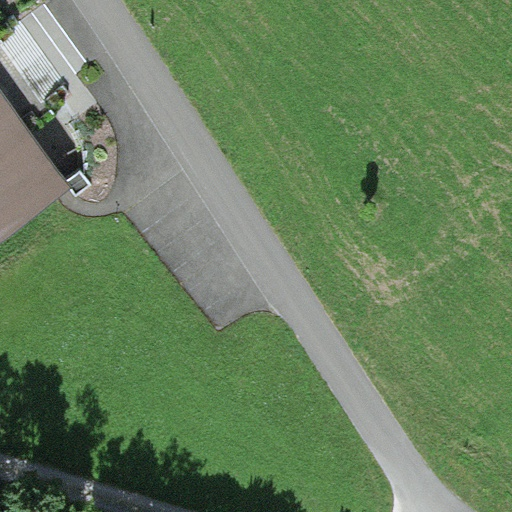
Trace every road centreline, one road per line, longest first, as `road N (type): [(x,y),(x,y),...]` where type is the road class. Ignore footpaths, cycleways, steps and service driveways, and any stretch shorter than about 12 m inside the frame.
road 1 (residential): [(88,0),(433,511)]
road 2 (residential): [(136,511),(0,467)]
